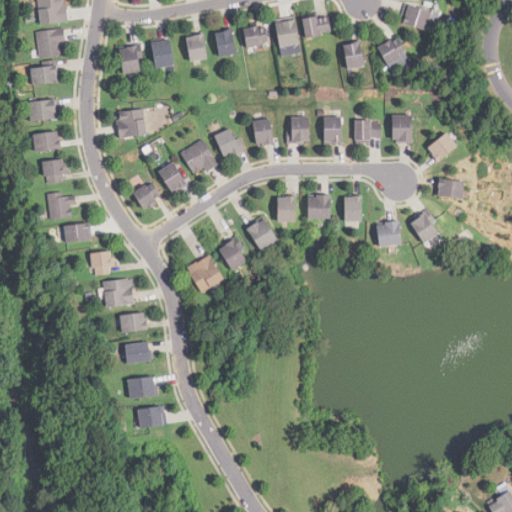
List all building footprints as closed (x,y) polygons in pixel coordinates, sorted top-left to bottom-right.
[(39,1),(47,0),(64,0),(65,6),(68,5),(69,8),(67,9),(69,24),(42,27),(39,1)] [(401,25),(406,6),(430,13),(425,32),(401,25)] [(319,38),(306,40),(302,20),(316,17),(317,20),(327,18),(330,32),(319,34),(319,38)] [(275,25),(294,21),(299,45),(279,48),(275,25)] [(242,30),(256,27),(257,30),(265,29),(268,43),(261,44),(261,46),(246,49),(242,30)] [(40,59),(37,33),(65,30),(66,44),(60,44),(62,56),(40,59)] [(214,34),(231,31),(235,54),(218,57),(214,34)] [(187,39),(204,36),(208,60),(191,63),(187,39)] [(151,42),(154,67),(173,65),(170,40),(151,42)] [(398,56),(399,59),(386,66),(376,49),(391,41),(392,43),(398,40),(404,52),(398,56)] [(347,70),(342,47),(359,43),(363,67),(347,70)] [(141,71),(125,73),(123,48),(142,47),(143,61),(140,61),(141,71)] [(32,69),(44,68),(43,63),(57,61),(60,83),(34,86),(32,69)] [(29,102),(56,99),(59,119),(32,122),(29,102)] [(148,136),(121,139),(119,128),(117,128),(116,122),(120,122),(119,114),(145,111),(148,136)] [(414,116),(414,144),(398,145),(398,141),(395,141),(395,117),(414,116)] [(310,117),(311,143),(302,143),(302,144),(289,145),(288,131),(293,131),(293,118),(310,117)] [(178,118),(181,124),(176,126),(173,120),(178,118)] [(324,143),(323,120),(340,119),(341,143),(324,143)] [(255,147),(252,123),(268,120),(272,144),(255,147)] [(382,123),(382,138),(369,138),(369,142),(355,142),(355,121),(371,121),(371,123),(382,123)] [(245,150),(226,160),(214,138),(229,130),(233,137),(237,135),(245,150)] [(58,133),(59,141),(60,141),(61,150),(37,153),(35,136),(58,133)] [(459,147),(438,164),(431,154),(432,153),(429,149),(449,134),(459,147)] [(208,172),(205,167),(193,174),(181,154),(202,141),(218,166),(208,172)] [(62,161),(64,175),(62,175),(63,183),(49,185),(47,177),(45,178),(43,163),(62,161)] [(170,195),(158,174),(173,165),(185,185),(170,195)] [(466,183),(464,201),(438,197),(441,179),(466,183)] [(154,200),(155,202),(141,211),(131,195),(145,186),(146,188),(153,184),(160,195),(154,200)] [(69,220),(48,221),(47,195),(62,193),(62,196),(74,195),(75,206),(68,206),(69,220)] [(332,196),(332,219),(310,220),(310,199),(318,199),(318,196),(332,196)] [(297,197),(296,223),(279,223),(279,198),(287,199),(287,197),(297,197)] [(363,197),(364,223),(347,224),(346,199),(355,199),(355,197),(363,197)] [(425,244),(413,224),(423,218),(422,217),(427,214),(440,235),(425,244)] [(265,220),(279,241),(263,252),(248,231),(260,223),(261,224),(265,220)] [(401,222),(403,245),(382,248),(380,227),(387,226),(387,224),(401,222)] [(90,242),(64,245),(62,228),(88,225),(90,242)] [(235,241),(247,263),(233,271),(221,251),(228,247),(226,246),(235,241)] [(111,275),(97,277),(96,271),(94,272),(92,255),(111,253),(112,266),(110,266),(111,275)] [(211,257),(225,281),(202,294),(188,269),(198,263),(198,264),(211,257)] [(135,306),(107,309),(105,284),(133,281),(134,290),(133,290),(135,306)] [(145,315),(146,322),(148,322),(148,331),(123,333),(121,317),(145,315)] [(124,344),(126,363),(151,361),(149,341),(124,344)] [(130,398),(156,394),(153,375),(127,379),(130,398)] [(167,424),(164,405),(137,409),(140,428),(167,424)] [(511,492),(511,511),(493,511),(491,508),(500,503),(498,501),(511,492)]
